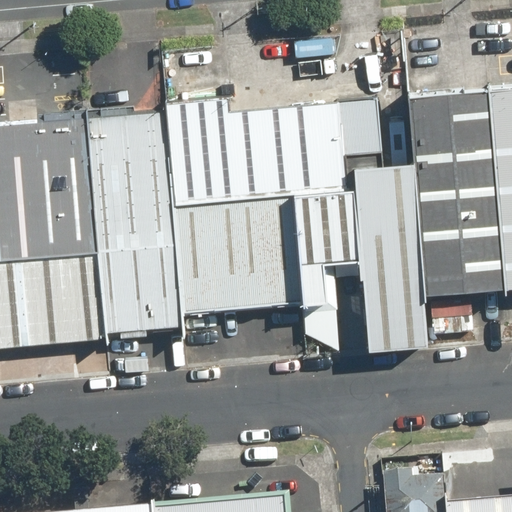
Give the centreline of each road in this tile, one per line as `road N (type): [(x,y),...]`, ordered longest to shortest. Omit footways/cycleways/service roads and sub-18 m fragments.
road 1 (residential): [(340,398),(0,430)]
road 2 (residential): [(511,387),(340,398)]
